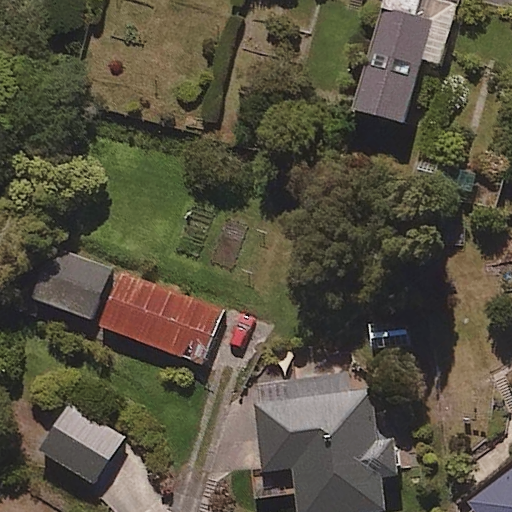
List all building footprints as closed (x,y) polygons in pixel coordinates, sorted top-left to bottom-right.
[(385,0),(358,105),(409,118),(426,54),(442,58),(457,0),(385,0)] [(506,181),(451,163),(441,191),(496,209),(506,181)] [(114,267),(52,246),(33,299),(95,321),(114,267)] [(226,308),(125,269),(104,323),(205,361),(226,308)] [(350,368),(260,381),(271,462),(299,458),(307,511),(329,511),(393,503),(389,473),(404,471),(398,432),(382,434),(375,383),(353,386),(350,368)] [(72,399),(42,448),(98,482),(128,433),(72,399)] [(511,511),(511,467),(471,499),(481,511),(511,511)]
